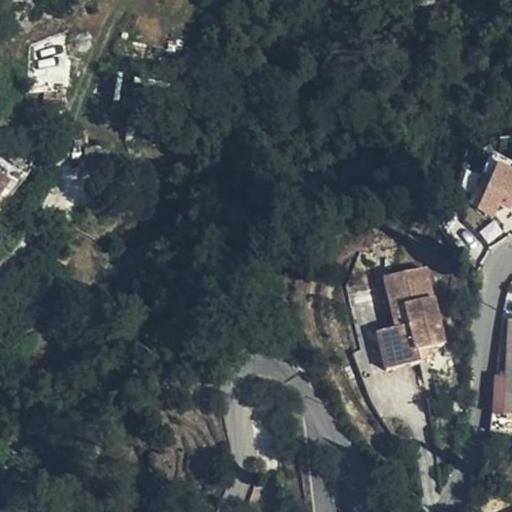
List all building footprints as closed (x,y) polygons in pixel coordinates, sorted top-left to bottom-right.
[(109,165),(106,147),(87,149),(89,167),(109,165)] [(511,165),(499,159),(477,210),(492,217),(503,192),(511,195),(511,165)] [(0,194),(8,183),(0,177),(0,194)] [(422,271),(380,283),(392,332),(373,338),(382,377),(417,367),(420,377),(431,374),(427,361),(416,365),(414,356),(425,354),(441,349),(422,271)] [(493,377),(490,414),(511,416),(511,320),(507,320),(504,366),(504,379),(493,377)] [(427,361),(425,354),(414,356),(416,365),(427,361)] [(504,366),(495,365),(493,377),(504,379),(504,366)] [(135,398),(139,382),(128,379),(124,395),(135,398)] [(164,475),(163,457),(152,456),(153,474),(151,488),(162,488),(164,475)]
